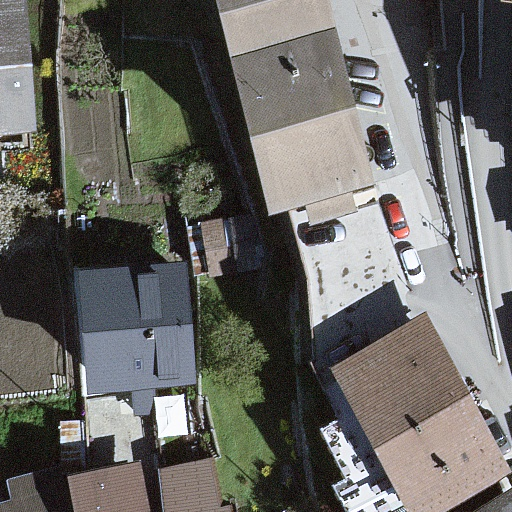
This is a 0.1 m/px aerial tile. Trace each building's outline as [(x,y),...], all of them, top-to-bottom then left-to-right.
[(17,0),(15,0),(0,1),(0,130),(28,128),(17,0)] [(220,0),(263,182),(354,168),(318,0),(220,0)] [(239,218),(187,225),(195,276),(247,268),(239,218)] [(176,261),(68,267),(75,392),(183,386),(176,261)] [(422,323),(337,370),(415,511),(423,511),(502,468),(422,323)] [(0,449),(1,456),(54,450),(47,393),(0,398),(0,449)] [(225,511),(218,464),(154,474),(160,511),(225,511)] [(146,511),(138,465),(73,477),(79,511),(146,511)] [(58,511),(45,468),(0,480),(0,511),(58,511)] [(511,511),(511,498),(509,493),(476,511),(511,511)]
